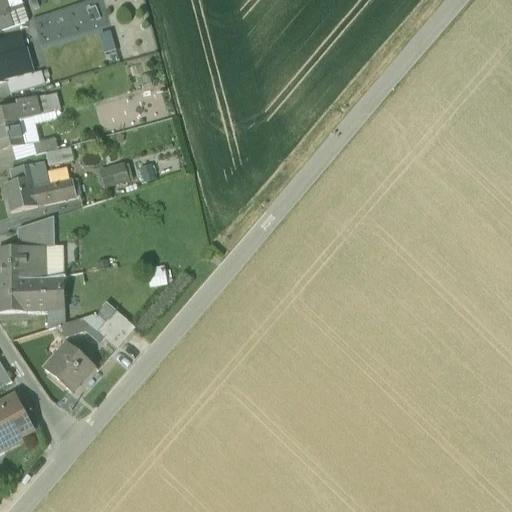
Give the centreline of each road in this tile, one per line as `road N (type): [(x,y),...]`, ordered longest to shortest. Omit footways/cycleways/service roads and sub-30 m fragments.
road 1 (residential): [(81,443),(324,162)]
road 2 (unclassified): [(463,0),(324,162)]
road 3 (residential): [(0,337),(53,420),(81,443)]
